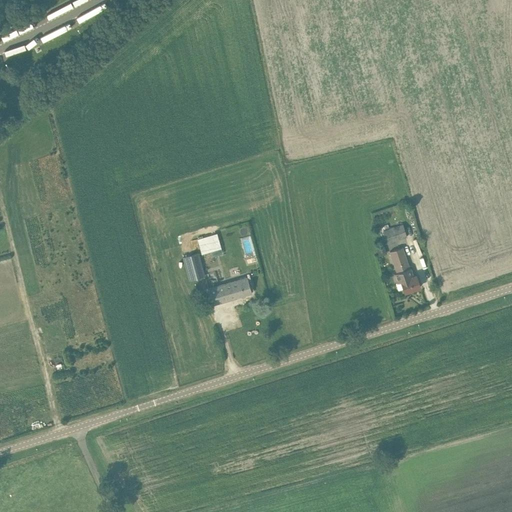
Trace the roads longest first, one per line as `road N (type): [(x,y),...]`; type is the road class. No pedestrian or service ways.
road 1 (unclassified): [(0,452),(511,288)]
road 2 (track): [(60,432),(0,195)]
